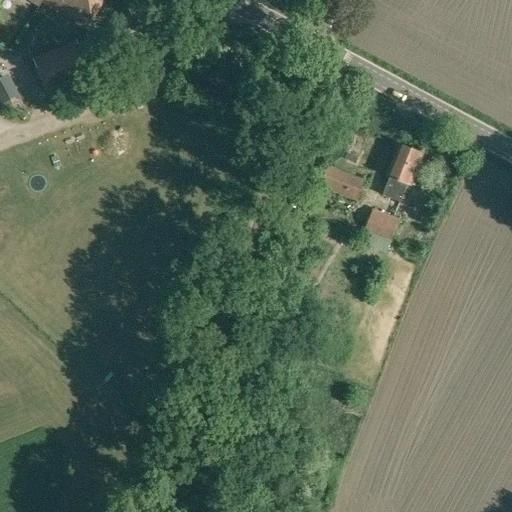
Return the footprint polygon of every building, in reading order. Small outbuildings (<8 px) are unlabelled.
[(51,8),(86,30),(104,0),(30,0),(40,6),(41,4),(50,9),(51,8)] [(154,23),(167,31),(176,18),(163,10),(154,23)] [(33,60),(50,101),(93,81),(76,40),(33,60)] [(5,103),(7,106),(16,101),(15,98),(20,95),(8,73),(0,77),(0,101),(2,105),(5,103)] [(383,194),(400,201),(407,183),(410,184),(422,154),(399,145),(387,175),(391,176),(383,194)] [(442,174),(453,180),(459,169),(447,163),(442,174)] [(320,186),(357,201),(365,180),(328,165),(320,186)] [(362,243),(385,253),(390,241),(399,219),(373,209),(364,230),(367,232),(362,243)]
